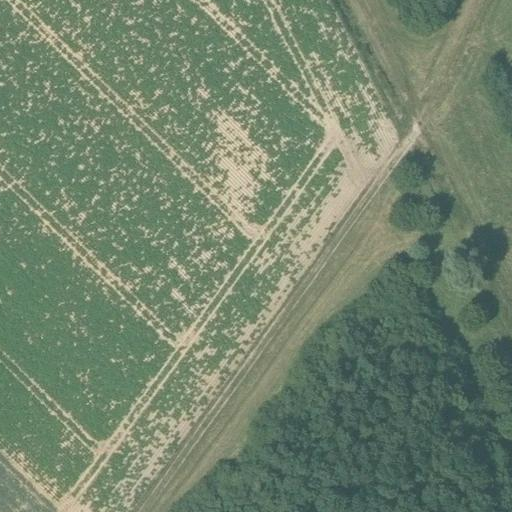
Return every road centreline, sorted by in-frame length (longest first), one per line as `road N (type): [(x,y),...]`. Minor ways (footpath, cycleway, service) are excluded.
road 1 (track): [(145,511),(421,131),(486,0)]
road 2 (track): [(350,0),(511,307)]
